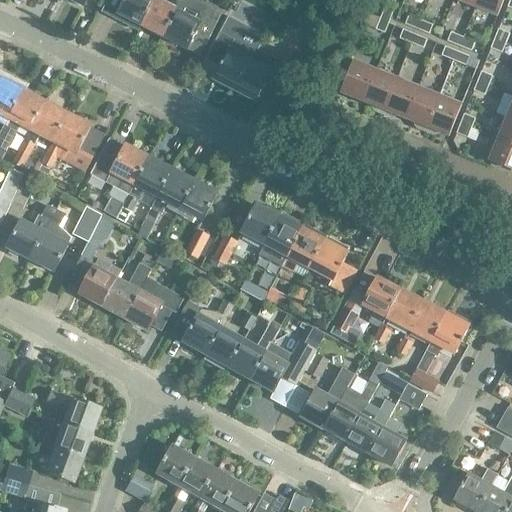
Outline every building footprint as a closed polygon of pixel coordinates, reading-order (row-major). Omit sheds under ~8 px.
[(17,0),(12,19),(28,23),(33,0),(17,0)] [(142,29),(155,2),(156,0),(127,0),(117,20),(131,28),(133,24),(142,29)] [(165,40),(179,15),(184,2),(184,1),(184,0),(156,0),(155,2),(142,29),(165,40)] [(454,0),(475,9),(478,0),(454,0)] [(478,0),(475,9),(497,17),(504,0),(478,0)] [(179,15),(165,40),(187,52),(188,51),(200,57),(222,15),(208,8),(205,13),(184,2),(179,15)] [(381,18),(389,22),(394,10),(385,6),(381,18)] [(417,30),(421,21),(409,16),(405,25),(417,30)] [(236,93),(251,62),(258,50),(237,40),(244,26),(228,17),(206,61),(221,68),(214,82),(236,93)] [(389,22),(381,18),(376,30),(385,34),(389,22)] [(421,21),(417,30),(429,35),(433,26),(421,21)] [(495,40),(506,44),(510,35),(499,30),(495,40)] [(411,44),(415,35),(403,31),(400,39),(411,44)] [(460,47),(463,38),(451,33),(448,42),(460,47)] [(415,35),(411,44),(423,49),(427,40),(415,35)] [(278,68),(291,74),(305,43),(293,37),(278,68)] [(463,38),(460,47),(472,52),(475,43),(463,38)] [(506,44),(495,40),(491,49),(502,54),(506,44)] [(454,62),(457,53),(445,48),(442,57),(454,62)] [(258,50),(251,62),(236,93),(258,104),(280,61),(258,50)] [(457,53),(454,62),(466,66),(469,58),(457,53)] [(364,103),(376,71),(354,62),(342,94),(364,103)] [(376,71),(364,103),(371,106),(375,112),(383,115),(398,80),(376,71)] [(478,82),(489,87),(493,77),(482,73),(478,82)] [(398,80),(383,115),(391,119),(398,117),(406,120),(419,88),(398,80)] [(9,86),(0,81),(0,115),(9,120),(22,93),(25,88),(11,81),(9,86)] [(489,87),(478,82),(474,92),(485,96),(489,87)] [(419,88),(406,120),(414,123),(418,129),(425,132),(440,97),(419,88)] [(22,93),(9,120),(0,136),(0,149),(7,153),(20,126),(32,132),(45,105),(22,93)] [(440,97),(425,132),(433,136),(440,134),(449,138),(462,106),(440,97)] [(45,105),(32,132),(26,142),(24,141),(12,164),(23,170),(40,136),(53,143),(55,143),(68,117),(45,105)] [(460,125),(472,129),(475,120),(464,115),(460,125)] [(55,143),(53,143),(41,164),(52,170),(57,159),(86,174),(105,136),(92,129),(68,117),(55,143)] [(511,120),(507,119),(499,140),(511,145),(511,120)] [(472,129),(460,125),(457,134),(468,139),(472,129)] [(130,197),(149,160),(126,148),(126,149),(109,140),(90,176),(118,191),(130,197)] [(511,145),(499,140),(490,162),(511,170),(511,145)] [(146,192),(157,198),(158,198),(172,172),(149,160),(130,197),(138,201),(140,203),(146,192)] [(0,229),(2,226),(21,188),(20,187),(25,176),(10,169),(0,191),(0,229)] [(195,185),(172,172),(158,198),(157,198),(151,208),(146,219),(155,224),(161,213),(163,214),(163,213),(168,204),(179,209),(181,210),(195,185)] [(195,185),(181,210),(204,223),(218,197),(195,185)] [(32,262),(57,210),(47,206),(41,218),(39,217),(33,230),(21,224),(27,211),(24,209),(31,193),(21,188),(2,226),(17,233),(8,250),(32,262)] [(138,201),(130,197),(123,209),(131,213),(138,201)] [(72,234),(89,243),(103,217),(87,208),(72,234)] [(243,234),(266,246),(280,220),(282,215),(269,208),(266,213),(257,208),(243,234)] [(123,209),(118,220),(126,224),(131,213),(123,209)] [(57,210),(32,262),(55,273),(72,239),(60,228),(66,215),(57,210)] [(122,270),(128,259),(140,236),(103,217),(89,243),(71,277),(86,285),(80,296),(103,308),(117,282),(95,270),(98,263),(91,259),(97,247),(117,257),(112,265),(122,270)] [(280,220),(266,246),(288,258),(303,232),(280,220)] [(185,253),(198,260),(210,237),(197,230),(185,253)] [(311,270),(326,244),(328,239),(314,231),(311,236),(303,232),(288,258),(283,268),(294,274),(300,264),(311,270)] [(224,236),(209,264),(218,269),(221,263),(226,266),(238,243),(224,236)] [(311,270),(335,282),(348,256),(347,255),(350,250),(338,243),(335,249),(326,244),(311,270)] [(126,320),(140,294),(152,271),(140,264),(127,287),(117,282),(103,308),(126,320)] [(188,268),(182,278),(193,284),(199,274),(188,268)] [(264,302),(265,300),(269,294),(246,281),(241,290),(264,302)] [(387,320),(401,294),(377,282),(364,307),(373,312),(370,318),(384,325),(387,320)] [(304,283),(298,295),(293,303),(300,307),(311,286),(304,283)] [(140,294),(126,320),(149,332),(151,327),(162,332),(172,312),(176,314),(184,299),(157,285),(150,299),(140,294)] [(292,300),(271,289),(269,294),(265,300),(286,311),(292,300)] [(401,294),(387,320),(410,332),(423,306),(401,294)] [(207,356),(221,331),(234,307),(224,301),(218,313),(202,311),(203,310),(189,302),(176,325),(190,333),(184,344),(207,356)] [(410,332),(431,343),(433,344),(447,318),(423,306),(410,332)] [(361,334),(352,330),(360,316),(344,307),(333,327),(333,328),(330,334),(354,347),(361,334)] [(257,319),(247,314),(240,326),(250,332),(257,319)] [(456,356),(458,353),(470,330),(468,330),(471,324),(459,318),(456,323),(447,318),(433,344),(431,343),(410,382),(432,395),(439,383),(425,376),(435,357),(438,358),(443,349),(456,356)] [(272,344),(279,332),(269,326),(262,338),(272,344)] [(391,333),(380,327),(374,340),(385,346),(391,333)] [(273,344),(266,356),(252,381),(275,394),(283,379),(297,387),(325,336),(315,330),(306,346),(299,342),(292,355),(273,344)] [(220,363),(229,369),(243,343),(221,331),(207,356),(204,361),(217,369),(220,363)] [(414,344),(403,339),(396,352),(407,357),(414,344)] [(252,381),(266,356),(243,343),(229,369),(252,381)] [(381,346),(380,363),(393,363),(394,347),(381,346)] [(329,362),(317,355),(307,373),(319,380),(329,362)] [(380,384),(386,374),(386,373),(388,369),(379,364),(367,386),(376,390),(379,384),(380,384)] [(325,431),(348,388),(355,376),(343,370),(327,398),(317,392),(302,418),(325,431)] [(386,374),(380,384),(401,396),(407,385),(386,374)] [(407,385),(401,396),(399,401),(419,412),(427,396),(407,385)] [(19,397),(21,392),(12,388),(4,403),(5,403),(3,408),(15,414),(22,398),(19,397)] [(348,388),(325,431),(347,443),(361,417),(370,401),(348,388)] [(22,398),(15,414),(25,418),(34,399),(21,392),(19,397),(22,398)] [(52,420),(53,421),(91,435),(100,410),(52,392),(48,402),(58,406),(52,420)] [(369,456),(390,418),(396,407),(386,401),(373,424),(361,417),(347,443),(369,456)] [(511,410),(508,409),(503,418),(496,429),(511,438),(511,410)] [(12,414),(6,426),(33,440),(39,428),(12,414)] [(390,418),(369,456),(393,469),(407,443),(396,437),(402,425),(390,418)] [(44,445),(81,460),(91,435),(53,421),(44,445)] [(487,444),(509,456),(511,450),(511,443),(494,433),(487,444)] [(81,460),(44,445),(38,443),(34,453),(50,459),(44,475),(72,485),(81,460)] [(181,486),(196,460),(174,447),(159,474),(181,486)] [(332,477),(343,456),(325,447),(314,467),(332,477)] [(202,499),(217,472),(196,460),(181,486),(175,497),(173,496),(163,511),(179,511),(191,492),(202,499)] [(0,478),(27,487),(31,472),(8,465),(6,471),(0,469),(0,478)] [(473,511),(480,511),(493,488),(492,487),(498,476),(488,470),(481,481),(470,475),(456,502),(473,511)] [(223,511),(238,484),(217,472),(202,499),(223,511)] [(507,511),(511,504),(511,477),(503,493),(493,488),(480,511),(507,511)] [(0,492),(23,500),(27,487),(0,478),(0,492)] [(250,486),(248,490),(238,484),(223,511),(222,511),(250,511),(260,496),(258,495),(260,492),(250,486)] [(23,511),(64,511),(65,511),(37,505),(26,502),(23,511)]
